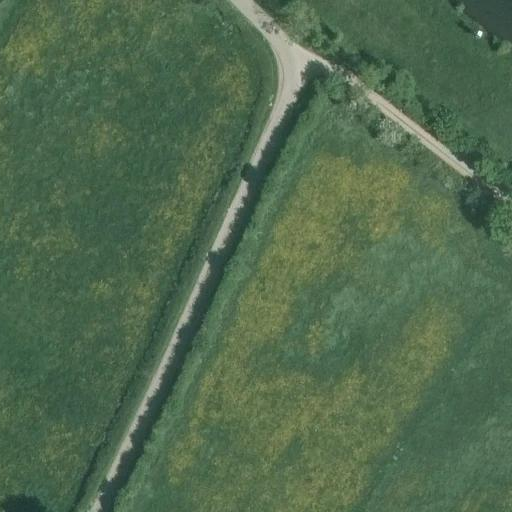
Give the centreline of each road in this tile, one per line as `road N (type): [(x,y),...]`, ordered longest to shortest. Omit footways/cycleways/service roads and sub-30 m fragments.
road 1 (tertiary): [(99,511),(283,115),(287,60),(239,0)]
road 2 (track): [(511,203),(340,74),(314,59),(287,60)]
